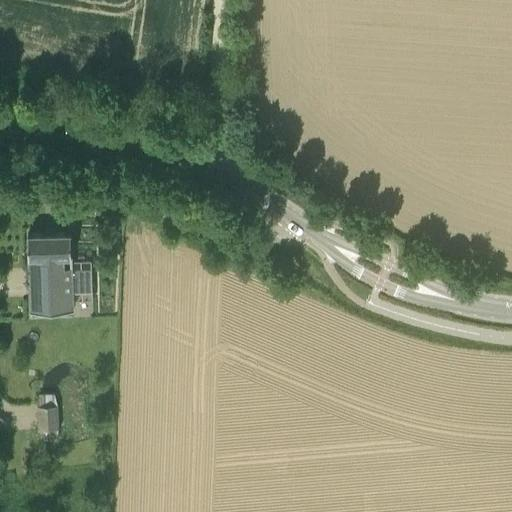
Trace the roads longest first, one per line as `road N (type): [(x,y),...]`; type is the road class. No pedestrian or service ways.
road 1 (tertiary): [(0,126),(120,137),(202,164)]
road 2 (unclassified): [(220,0),(215,122),(202,164)]
road 3 (tertiary): [(202,164),(333,246)]
road 4 (tertiary): [(333,246),(338,258),(383,286),(443,297)]
road 5 (tertiary): [(443,297),(361,250),(333,246)]
